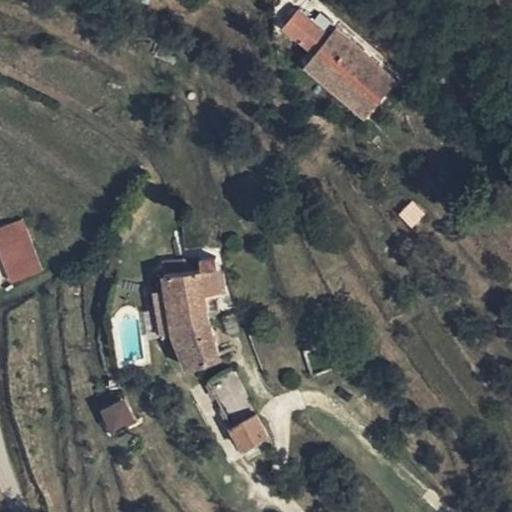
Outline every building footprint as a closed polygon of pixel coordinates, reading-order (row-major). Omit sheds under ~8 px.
[(338,72),(332,79),(369,111),(397,78),(338,26),(331,32),(301,6),(287,22),(318,48),(314,52),(338,72)] [(157,54),(176,62),(182,47),(163,40),(157,54)] [(308,59),(332,79),(338,72),(314,52),(308,59)] [(395,201),(402,209),(410,202),(404,195),(395,201)] [(410,202),(402,209),(414,222),(425,214),(413,200),(410,202)] [(43,269),(24,219),(0,227),(0,247),(13,281),(43,269)] [(214,240),(222,241),(222,233),(214,232),(214,240)] [(202,257),(203,268),(205,269),(216,268),(220,268),(218,255),(202,257)] [(203,268),(190,270),(197,314),(210,312),(211,312),(205,269),(203,268)] [(216,268),(205,269),(211,312),(222,310),(216,268)] [(197,314),(190,270),(166,271),(169,287),(175,327),(164,329),(165,334),(176,332),(198,326),(197,314)] [(175,327),(169,287),(158,289),(164,329),(175,327)] [(210,312),(197,314),(198,326),(176,332),(190,366),(210,359),(208,354),(221,350),(214,323),(210,312)] [(222,355),(221,350),(208,354),(210,359),(222,355)] [(269,433),(234,367),(210,380),(245,446),(269,433)] [(109,433),(135,422),(125,399),(99,411),(109,433)] [(269,433),(245,446),(250,455),(274,443),(269,433)]
